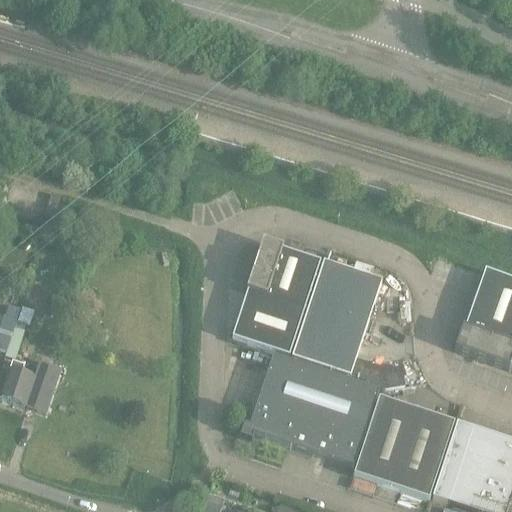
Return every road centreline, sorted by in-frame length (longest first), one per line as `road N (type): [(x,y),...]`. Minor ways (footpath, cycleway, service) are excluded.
road 1 (unclassified): [(511,413),(442,383),(424,291),(402,265),(263,219),(226,244),(211,432),(224,459),(369,511)]
road 2 (tertiary): [(397,73),(166,0)]
road 3 (tertiary): [(511,108),(397,73)]
